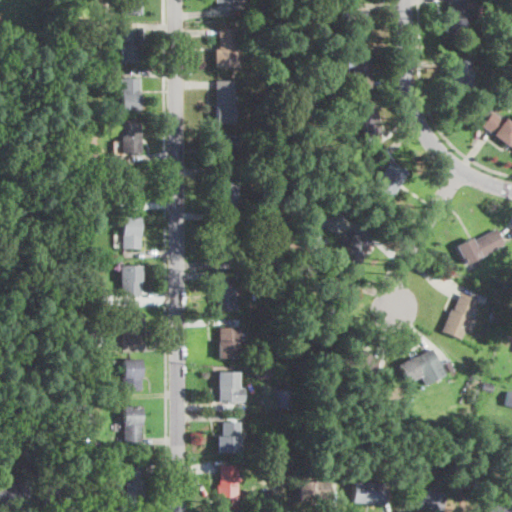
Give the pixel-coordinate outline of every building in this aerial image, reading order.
[(139,0),(139,14),(119,14),(118,14),(118,10),(114,10),(114,0),(139,0)] [(465,33),(444,33),(444,1),(465,2),(465,33)] [(367,42),(347,43),(346,11),(349,11),(366,10),(367,42)] [(236,66),(212,67),(212,48),(218,48),(218,28),(235,28),(236,66)] [(131,61),(118,61),(117,31),(138,30),(139,61),(131,61)] [(475,89),(456,93),(449,55),(474,50),(475,58),(470,59),(475,89)] [(353,89),(348,90),(345,58),(368,56),(371,88),(353,89)] [(138,109),(119,110),(119,78),(138,78),(138,109)] [(233,123),(214,123),(214,81),(233,81),(233,123)] [(379,135),(381,141),(368,146),(366,139),(364,140),(353,110),(371,103),(378,121),(376,121),(380,133),(379,134),(379,135)] [(491,113),(502,121),(504,118),(511,123),(511,148),(481,126),(491,113)] [(120,154),(119,154),(119,123),(138,123),(138,154),(120,154)] [(234,135),(234,165),(214,165),(214,134),(234,135)] [(392,193),(389,197),(372,185),(388,160),(406,172),(392,193)] [(121,201),(120,169),(138,169),(139,201),(121,201)] [(236,180),(236,213),(217,213),(217,199),(212,200),(212,180),(236,180)] [(321,225),(303,217),(308,204),(327,211),(321,225)] [(139,234),(139,249),(120,248),(120,216),(140,216),(139,234)] [(320,234),(315,247),(299,241),(304,228),(320,234)] [(497,232),(502,242),(503,245),(463,265),(454,246),(470,238),(472,241),(496,229),(497,232)] [(227,260),(212,260),(212,230),(235,230),(235,260),(227,260)] [(368,242),(357,267),(340,259),(350,237),(353,231),(370,239),(368,242)] [(121,295),(120,295),(119,265),(139,265),(139,295),(121,295)] [(235,310),(214,310),(214,280),(234,280),(235,310)] [(510,283),(507,291),(501,288),(504,281),(510,283)] [(344,319),(326,319),(326,288),(334,288),(344,288),(344,319)] [(94,300),(85,300),(85,291),(94,291),(94,300)] [(473,306),(469,317),(475,319),(469,333),(463,330),(459,339),(439,331),(448,309),(451,310),(458,293),(476,300),(473,306)] [(499,313),(496,323),(488,320),(491,311),(499,313)] [(142,344),(120,344),(120,314),(141,314),(142,344)] [(87,342),(78,342),(78,325),(98,325),(99,342),(87,342)] [(237,358),(216,358),(216,326),(237,326),(237,358)] [(287,327),(287,335),(275,335),(275,327),(287,327)] [(368,372),(367,374),(326,360),(333,341),(374,355),(368,372)] [(430,348),(438,363),(439,365),(405,382),(396,364),(411,357),(411,358),(430,348)] [(124,390),(121,390),(121,359),(140,358),(140,390),(124,390)] [(453,369),(446,373),(441,364),(448,360),(453,369)] [(288,371),(281,374),(279,369),(286,366),(288,371)] [(223,401),(217,401),(217,371),(237,371),(237,401),(223,401)] [(493,383),(491,391),(481,389),(483,380),(493,383)] [(272,388),(291,388),(291,406),(272,406),(272,388)] [(511,390),(505,390),(502,404),(511,406),(511,390)] [(140,446),(122,446),(121,407),(139,406),(140,446)] [(92,423),(77,423),(76,414),(91,414),(92,423)] [(239,452),(216,452),(215,435),(220,435),(220,421),(238,420),(239,452)] [(13,461),(0,461),(0,434),(12,434),(13,461)] [(237,507),(216,508),(215,484),(218,484),(217,465),(236,464),(237,507)] [(141,497),(122,498),(121,467),(140,467),(141,497)] [(310,503),(298,503),(297,480),(321,480),(328,480),(328,497),(316,498),(316,503),(310,503)] [(382,484),(380,511),(367,511),(368,504),(350,503),(351,482),(382,484)] [(0,483),(23,483),(23,503),(0,503),(0,483)] [(497,485),(495,496),(485,494),(487,483),(497,485)] [(72,500),(72,503),(40,503),(40,484),(72,484),(72,500)] [(446,493),(443,511),(408,507),(411,488),(446,493)]
